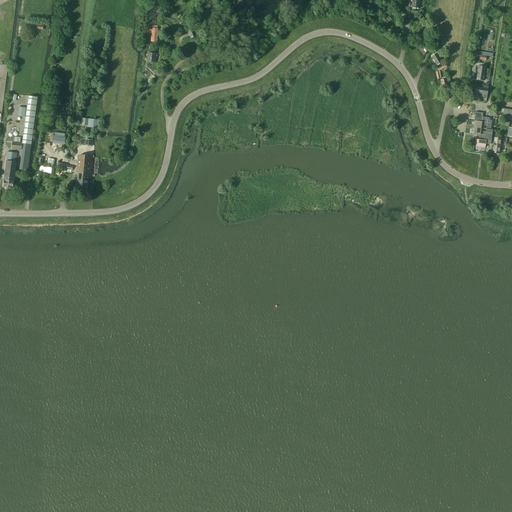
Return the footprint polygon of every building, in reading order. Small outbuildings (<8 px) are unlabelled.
[(158,29),(157,29),(157,26),(152,26),(152,28),(152,29),(150,29),(149,32),(152,32),(151,42),(157,42),(158,29)] [(479,58),(479,60),(485,61),(486,59),(486,56),(492,57),(493,54),(480,52),(480,55),(479,58)] [(155,62),(156,54),(148,53),(147,61),(155,62)] [(436,54),(431,56),(437,65),(442,63),(436,54)] [(438,72),(436,72),(437,79),(441,78),(440,71),(447,67),(446,65),(437,70),(438,72)] [(478,66),(477,73),(489,74),(490,75),(491,70),(485,69),(485,67),(478,66)] [(442,88),(450,87),(451,87),(451,82),(450,77),(445,78),(446,79),(441,80),(442,88)] [(475,87),(474,93),(482,95),(482,94),(484,95),(483,99),(483,102),(486,102),(486,99),(488,87),(489,83),(486,82),(485,86),(483,86),(482,88),(475,87)] [(24,144),(21,169),(27,170),(31,145),(37,97),(28,96),(22,143),(23,143),(24,144)] [(19,107),(17,116),(24,117),(25,108),(19,107)] [(501,117),(503,117),(503,119),(511,120),(511,117),(511,109),(504,109),(500,108),(499,114),(501,114),(501,117)] [(475,121),(473,133),(479,134),(478,140),(476,139),(476,146),(485,148),(485,144),(491,144),(493,130),(491,129),(492,120),(489,120),(489,118),(482,117),(483,113),(475,112),(475,115),(476,115),(475,118),(478,119),(478,121),(475,121)] [(88,119),(87,127),(89,128),(98,128),(99,120),(90,119),(88,119)] [(66,133),(54,132),(53,140),(65,142),(66,133)] [(7,138),(6,144),(9,149),(11,149),(21,150),(21,143),(20,143),(20,137),(12,137),(12,139),(7,138)] [(494,138),(492,153),(499,154),(501,139),(494,138)] [(3,180),(2,187),(12,188),(13,182),(15,162),(16,153),(7,152),(3,180)] [(80,155),(79,164),(87,165),(88,156),(80,155)] [(79,164),(78,173),(91,174),(92,157),(93,157),(94,156),(88,156),(87,165),(79,164)] [(77,185),(77,191),(87,192),(88,185),(88,180),(91,180),(91,174),(78,173),(77,185)]
